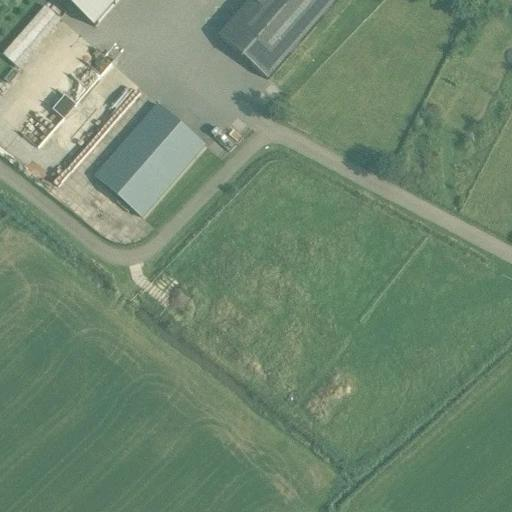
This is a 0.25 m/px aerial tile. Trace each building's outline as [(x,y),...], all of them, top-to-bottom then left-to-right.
[(62,0),(95,28),(119,0),(62,0)] [(253,0),(220,39),(268,81),(339,0),(253,0)] [(18,67),(65,20),(50,5),(3,51),(18,67)] [(63,98),(53,110),(64,119),(74,107),(63,98)] [(141,218),(205,146),(160,107),(96,179),(141,218)]
